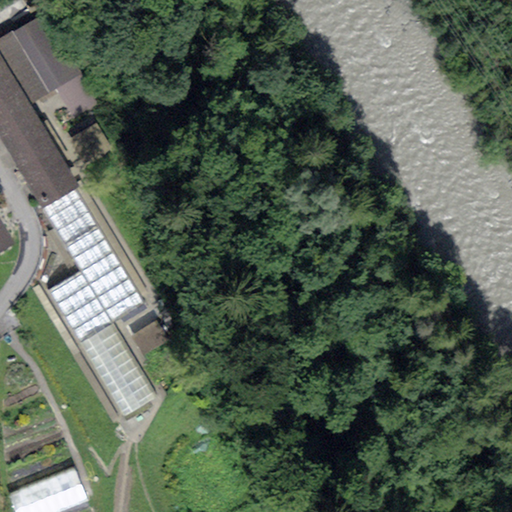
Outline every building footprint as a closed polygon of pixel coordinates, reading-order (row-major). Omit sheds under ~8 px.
[(58,84),(75,112),(93,101),(42,17),(18,31),(52,88),(58,84)] [(0,129),(43,201),(44,202),(73,184),(0,62),(0,129)] [(44,202),(43,201),(39,204),(80,270),(47,290),(124,415),(157,396),(112,323),(144,303),(73,184),(44,202)] [(135,333),(141,356),(168,350),(162,327),(135,333)] [(9,487),(16,511),(64,511),(90,504),(78,465),(9,487)]
